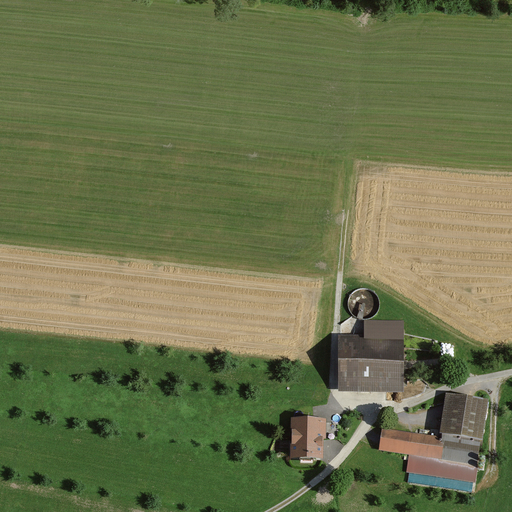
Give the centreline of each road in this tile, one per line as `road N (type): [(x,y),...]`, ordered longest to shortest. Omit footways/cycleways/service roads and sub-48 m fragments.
road 1 (track): [(370,0),(333,360),(337,392),(371,419)]
road 2 (track): [(371,419),(511,372)]
